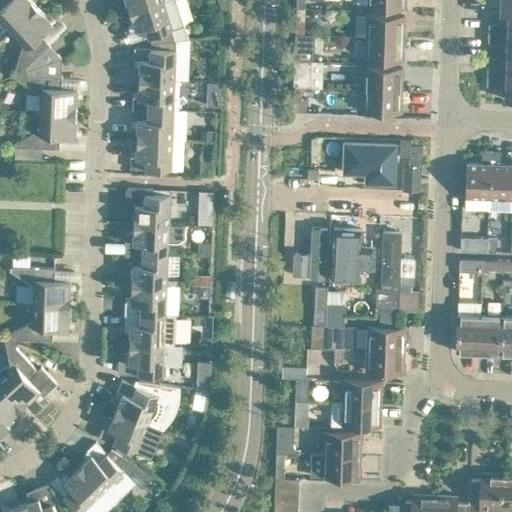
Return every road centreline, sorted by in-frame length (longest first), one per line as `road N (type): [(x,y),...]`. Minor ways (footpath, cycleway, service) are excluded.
road 1 (residential): [(219,511),(241,464),(249,417),(264,10)]
road 2 (residential): [(92,345),(101,24),(91,0)]
road 3 (residential): [(511,389),(465,388),(447,381),(440,362),(446,120)]
road 4 (residential): [(0,471),(33,456),(65,426),(85,388),(92,345)]
road 5 (residential): [(446,120),(450,0)]
